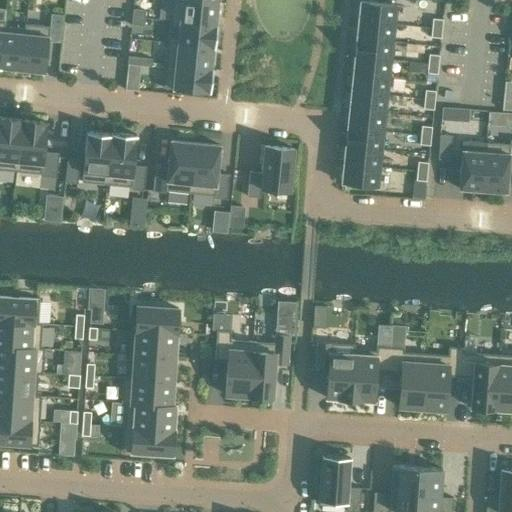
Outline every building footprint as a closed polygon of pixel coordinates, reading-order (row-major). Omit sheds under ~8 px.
[(217,4),(176,0),(171,0),(170,21),(215,26),(215,25),(217,4)] [(358,19),(394,23),(396,5),(360,1),(358,19)] [(132,17),(144,18),(145,10),(133,9),(132,17)] [(144,18),(132,17),(131,25),(143,26),(144,18)] [(356,37),(392,41),(394,23),(358,19),(356,37)] [(432,27),(442,28),(443,20),(432,19),(432,27)] [(215,26),(170,21),(167,42),(213,47),(213,48),(214,48),(217,25),(215,25),(215,26)] [(25,24),(24,29),(25,29),(21,70),(45,72),(49,27),(25,24)] [(0,62),(0,67),(0,68),(21,70),(25,29),(24,29),(5,27),(4,27),(0,62)] [(442,28),(432,27),(431,37),(441,38),(442,28)] [(392,41),(356,37),(354,56),(390,59),(392,41)] [(211,68),(213,48),(213,47),(167,42),(165,64),(211,69),(211,68)] [(438,64),(439,55),(429,54),(428,63),(438,64)] [(127,64),(139,65),(140,57),(128,56),(127,64)] [(390,59),(354,56),(353,74),(388,77),(390,59)] [(152,59),(140,57),(139,65),(151,67),(152,59)] [(438,64),(428,63),(427,73),(437,74),(438,64)] [(211,69),(165,64),(163,88),(210,92),(212,68),(211,68),(211,69)] [(351,92),(387,96),(388,77),(353,74),(351,92)] [(137,91),(138,83),(126,82),(125,89),(137,91)] [(425,90),(424,99),(434,100),(435,91),(425,90)] [(385,114),(387,96),(351,92),(349,110),(385,114)] [(433,110),(434,100),(424,99),(423,109),(433,110)] [(511,101),(503,101),(502,109),(511,110),(511,101)] [(442,107),(441,120),(452,121),(453,108),(442,107)] [(385,114),(349,110),(347,128),(383,132),(385,114)] [(0,169),(16,171),(21,119),(0,117),(0,169)] [(41,173),(40,176),(56,177),(58,153),(43,151),(46,122),(21,119),(16,171),(41,173)] [(431,137),(432,127),(421,126),(420,136),(431,137)] [(345,146),(381,150),(383,132),(347,128),(345,146)] [(87,132),(81,182),(106,184),(111,132),(110,132),(110,134),(87,132)] [(131,189),(143,190),(146,166),(133,165),(137,135),(136,135),(111,132),(106,184),(131,187),(131,189)] [(437,159),(450,160),(452,135),(439,134),(437,159)] [(430,146),(431,137),(420,136),(419,145),(430,146)] [(511,164),(511,139),(509,139),(509,144),(486,142),(482,190),(506,192),(508,164),(511,164)] [(195,143),(170,140),(167,168),(155,167),(152,191),(165,193),(165,190),(190,193),(195,143)] [(459,189),(482,190),(486,142),(462,141),(459,189)] [(227,199),(229,174),(217,173),(220,145),(195,143),(190,193),(214,195),(214,198),(227,199)] [(249,172),(247,196),(259,198),(260,188),(290,191),(294,149),(264,146),(262,173),(249,172)] [(343,164),(379,168),(381,150),(345,146),(343,164)] [(77,184),(80,159),(67,158),(64,182),(77,184)] [(427,173),(428,163),(418,162),(417,172),(427,173)] [(343,164),(341,182),(377,186),(379,168),(343,164)] [(427,173),(417,172),(416,181),(426,182),(427,173)] [(129,194),(125,224),(140,226),(143,196),(129,194)] [(46,195),(45,206),(43,220),(60,222),(62,208),(63,197),(46,195)] [(0,296),(0,321),(38,324),(38,323),(39,299),(0,296)] [(87,302),(87,309),(90,309),(89,323),(102,324),(103,304),(87,302)] [(276,304),(275,320),(292,321),(293,305),(276,304)] [(135,330),(177,333),(178,308),(136,306),(135,330)] [(76,315),(75,326),(83,327),(84,315),(76,315)] [(0,345),(40,348),(42,323),(38,323),(38,324),(0,321),(0,345)] [(75,326),(74,338),(82,339),(83,327),(75,326)] [(89,327),(88,339),(96,340),(97,328),(89,327)] [(131,329),(129,354),(174,357),(176,334),(177,333),(135,330),(131,329)] [(216,330),(215,360),(227,360),(225,394),(248,396),(252,341),(230,339),(231,331),(216,330)] [(252,341),(248,396),(272,398),(274,364),(287,365),(289,335),(276,334),(275,334),(274,343),(252,341)] [(317,342),(316,367),(328,368),(326,398),(350,399),(353,349),(354,349),(354,344),(317,342)] [(0,369),(38,372),(37,373),(42,374),(44,348),(40,348),(0,345),(0,369)] [(353,349),(350,399),(373,401),(376,371),(388,372),(390,347),(376,346),(375,351),(354,349),(353,349)] [(425,353),(422,408),(445,410),(448,376),(460,377),(462,352),(463,352),(463,347),(448,346),(448,355),(425,353)] [(390,347),(388,372),(400,373),(398,407),(422,408),(425,353),(403,352),(403,348),(402,348),(390,347)] [(64,350),(63,360),(80,361),(80,351),(64,350)] [(462,352),(460,377),(472,378),(470,408),(494,409),(498,354),(475,353),(463,352),(462,352)] [(127,377),(127,378),(173,381),(174,357),(129,354),(127,377)] [(511,355),(498,354),(494,409),(511,410),(511,355)] [(86,363),(85,375),(93,376),(94,364),(86,363)] [(0,369),(0,393),(36,396),(36,395),(37,373),(38,372),(0,369)] [(68,374),(67,387),(79,388),(79,375),(68,374)] [(85,375),(84,387),(92,388),(93,376),(85,375)] [(122,377),(121,403),(125,403),(125,402),(171,405),(173,381),(127,378),(127,377),(122,377)] [(0,417),(40,420),(39,420),(41,396),(36,395),(36,396),(0,393),(0,417)] [(123,425),(123,426),(174,430),(174,429),(173,429),(175,405),(171,405),(125,402),(125,403),(123,425)] [(69,411),(68,423),(76,423),(77,411),(69,411)] [(83,411),(82,423),(90,424),(91,412),(83,411)] [(0,417),(0,442),(38,445),(40,420),(0,417)] [(68,423),(67,435),(75,435),(76,423),(68,423)] [(82,423),(81,435),(89,436),(90,424),(82,423)] [(90,424),(89,436),(97,437),(98,425),(90,424)] [(123,426),(121,451),(172,455),(174,430),(123,426)] [(274,472),(275,432),(214,430),(212,471),(274,472)] [(316,481),(315,494),(319,495),(318,505),(346,507),(346,511),(352,511),(358,511),(361,488),(348,487),(350,458),(322,456),(320,481),(316,481)] [(373,492),(371,511),(413,511),(417,467),(396,465),(392,465),(390,493),(373,492)] [(417,467),(413,511),(451,511),(452,497),(440,496),(442,469),(417,467)] [(486,496),(484,511),(511,511),(511,469),(500,469),(498,496),(486,496)]
